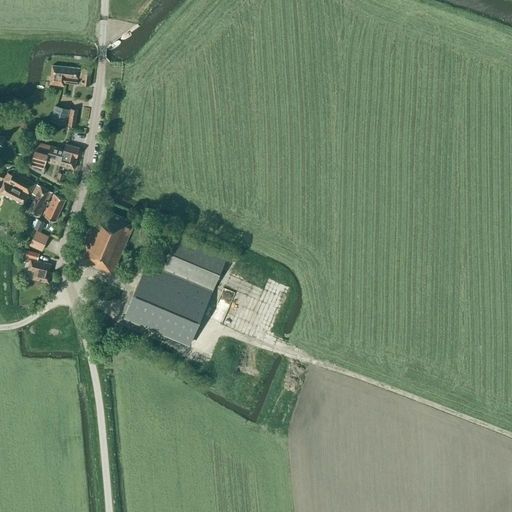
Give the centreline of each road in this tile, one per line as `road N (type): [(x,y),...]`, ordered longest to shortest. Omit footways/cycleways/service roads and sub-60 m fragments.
road 1 (unclassified): [(108,511),(97,387),(63,268),(78,192)]
road 2 (unclassified): [(78,192),(105,0)]
